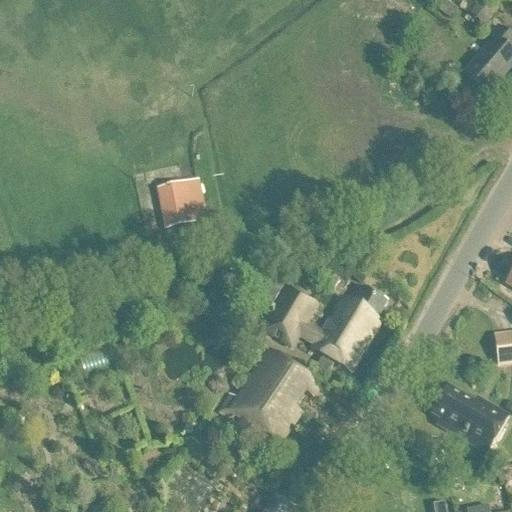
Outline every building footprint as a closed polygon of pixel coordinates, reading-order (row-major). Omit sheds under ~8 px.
[(457,12),(441,0),(439,0),(432,10),(449,23),(457,12)] [(498,12),(484,0),(475,0),(463,15),(475,25),(478,21),(485,26),(498,12)] [(488,100),(511,73),(511,59),(507,55),(511,49),(511,43),(498,31),(490,39),(496,45),(465,79),(488,100)] [(157,196),(165,234),(205,226),(197,188),(157,196)] [(339,285),(327,277),(320,288),(332,296),(339,285)] [(267,283),(256,302),(271,310),(282,292),(267,283)] [(230,403),(218,421),(231,429),(233,425),(279,454),(300,421),(292,416),(302,399),(310,404),(334,366),(352,377),(379,328),(375,326),(384,309),(354,292),(347,304),(339,299),(318,336),(309,331),(320,313),(288,294),(259,341),(292,360),(302,343),(311,349),(309,353),(323,360),(308,387),(268,361),(238,409),(230,403)] [(511,336),(493,339),(497,372),(511,369),(511,336)] [(487,459),(509,420),(484,406),(481,411),(446,391),(431,417),(441,423),(437,430),(487,459)] [(434,453),(429,462),(437,467),(443,458),(434,453)] [(294,511),(273,500),(266,511),(294,511)]
